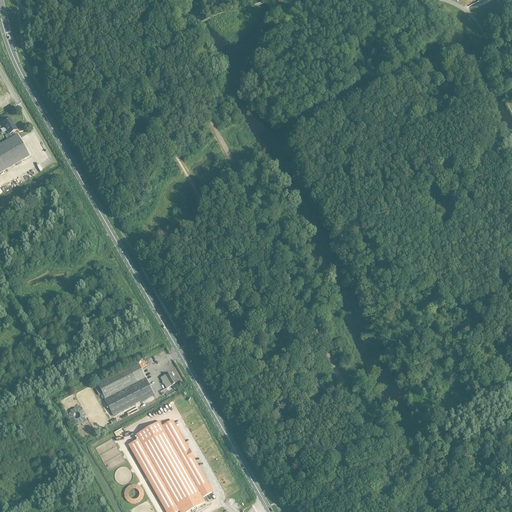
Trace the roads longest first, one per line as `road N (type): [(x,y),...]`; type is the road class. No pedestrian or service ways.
road 1 (unknown): [(153,0),(165,42),(402,511)]
road 2 (primary): [(269,511),(15,62),(0,13)]
road 3 (unknown): [(16,0),(145,66),(177,64)]
road 4 (track): [(46,398),(65,388),(0,272)]
road 5 (unknown): [(380,465),(423,458),(511,419)]
